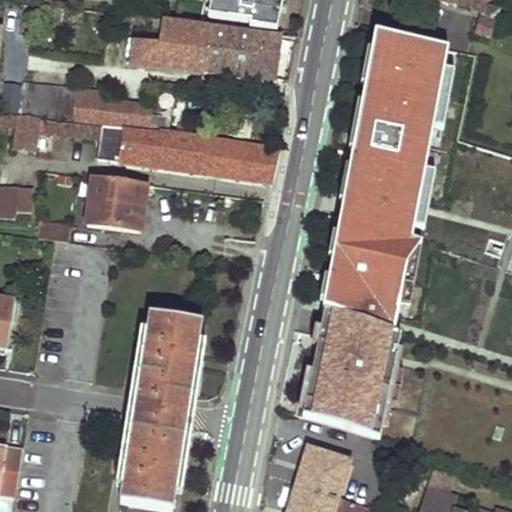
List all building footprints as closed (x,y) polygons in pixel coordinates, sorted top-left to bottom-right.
[(205,0),(205,1),(209,2),(206,16),(249,22),(248,26),(276,30),(282,3),(278,2),(278,0),(205,0)] [(470,8),(472,0),(437,0),(469,10),(470,8)] [(486,0),(472,0),(470,8),(483,12),(486,0)] [(279,34),(40,7),(38,19),(160,33),(160,38),(136,36),(133,65),(274,81),(277,55),(279,34)] [(476,34),(489,38),(493,24),(481,20),(476,34)] [(296,414),(375,429),(449,42),(369,27),(296,414)] [(293,36),(279,34),(277,55),(289,57),(293,36)] [(0,115),(21,118),(24,86),(23,85),(21,99),(9,97),(10,91),(2,90),(1,96),(0,95),(0,115)] [(21,118),(147,133),(150,107),(97,99),(98,94),(24,86),(21,118)] [(21,118),(0,115),(0,126),(15,128),(13,150),(35,153),(37,133),(99,140),(97,159),(272,184),(276,168),(279,151),(147,133),(21,118)] [(135,209),(139,185),(91,179),(85,226),(140,232),(143,211),(135,209)] [(30,211),(31,190),(0,187),(0,217),(15,218),(16,210),(30,211)] [(60,243),(62,226),(39,223),(38,239),(60,243)] [(511,356),(511,275),(500,272),(479,347),(511,356)] [(0,349),(6,351),(14,301),(0,299),(0,349)] [(189,399),(200,325),(149,317),(138,390),(189,399)] [(186,418),(189,399),(138,390),(135,409),(132,430),(182,437),(186,418)] [(168,511),(170,511),(182,437),(132,430),(120,504),(168,511)] [(0,497),(16,500),(25,450),(0,446),(0,497)] [(369,511),(339,501),(350,464),(308,453),(290,511),(369,511)] [(455,511),(460,502),(429,492),(422,511),(455,511)]
